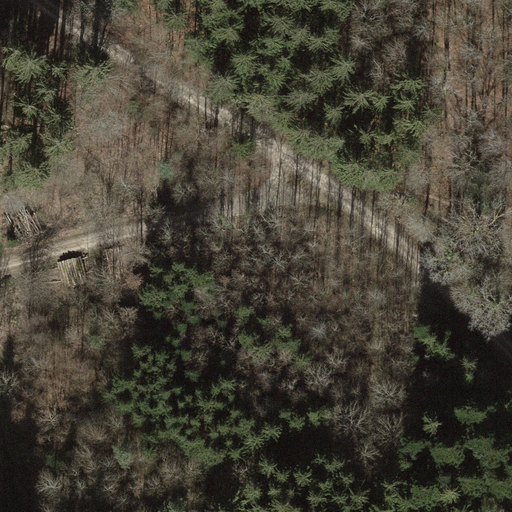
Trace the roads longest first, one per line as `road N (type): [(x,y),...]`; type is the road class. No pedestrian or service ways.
road 1 (track): [(511,354),(336,188),(55,0)]
road 2 (track): [(0,261),(237,201),(336,188)]
road 3 (track): [(0,379),(29,511)]
